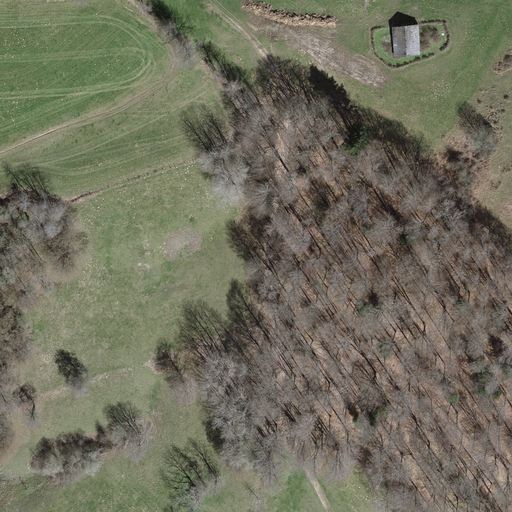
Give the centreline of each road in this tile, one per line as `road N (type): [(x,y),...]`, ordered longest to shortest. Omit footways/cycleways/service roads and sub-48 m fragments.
road 1 (track): [(209,0),(267,50),(286,96),(288,131),(267,260),(275,370),(285,422),(333,511)]
road 2 (track): [(0,152),(147,92),(194,61),(216,33),(208,0)]
